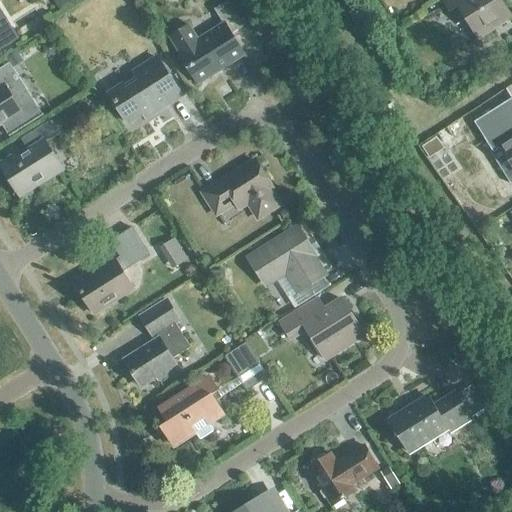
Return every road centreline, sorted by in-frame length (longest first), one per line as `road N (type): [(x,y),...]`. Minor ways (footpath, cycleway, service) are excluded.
road 1 (unclassified): [(90,499),(139,507),(179,502),(284,439),(393,363),(395,300),(300,150),(273,132),(241,132),(0,265)]
road 2 (unclassified): [(90,499),(82,436),(41,365)]
